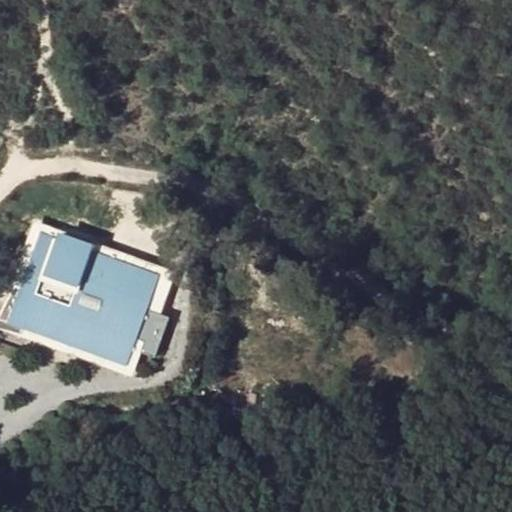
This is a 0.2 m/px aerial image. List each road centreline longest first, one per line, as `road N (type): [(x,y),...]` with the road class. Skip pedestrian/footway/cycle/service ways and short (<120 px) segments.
road 1 (unclassified): [(0,192),(8,179),(43,166),(191,188),(491,353)]
road 2 (track): [(63,167),(72,135),(42,63),(42,0)]
